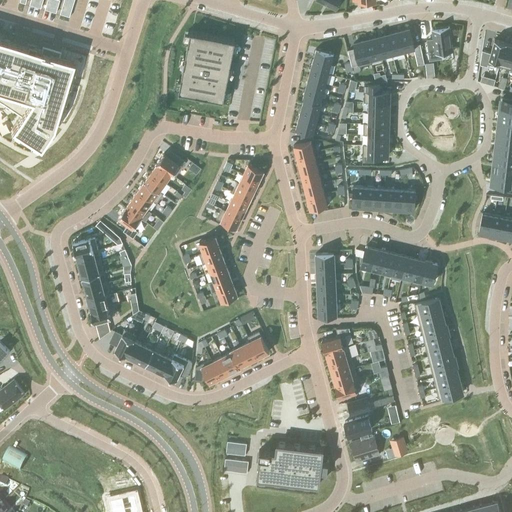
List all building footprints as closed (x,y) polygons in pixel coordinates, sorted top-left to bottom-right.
[(47,0),(45,9),(56,12),(59,0),(47,0)] [(64,0),(60,14),(66,15),(70,0),(64,0)] [(316,0),(336,10),(341,0),(316,0)] [(431,40),(427,41),(429,60),(442,58),(442,53),(453,51),(452,51),(449,27),(450,27),(432,29),(432,30),(432,29),(433,38),(431,40)] [(415,48),(410,28),(398,31),(403,51),(414,48),(415,48)] [(190,31),(179,91),(223,100),(235,39),(190,31)] [(403,51),(398,31),(387,34),(392,54),(403,51)] [(392,54),(387,34),(376,37),(381,56),(392,54)] [(0,99),(5,103),(5,104),(6,105),(7,104),(17,110),(17,111),(18,112),(19,111),(20,112),(20,113),(21,114),(12,127),(13,128),(20,132),(32,140),(38,144),(39,145),(53,124),(52,124),(54,119),(58,104),(60,98),(61,97),(62,91),(63,89),(65,83),(65,82),(67,76),(67,74),(69,68),(70,67),(71,61),(72,59),(66,58),(64,57),(60,56),(59,55),(59,52),(58,53),(51,50),(50,49),(48,54),(41,52),(42,50),(41,50),(40,50),(26,46),(22,44),(18,43),(0,37),(0,99)] [(381,56),(376,37),(365,40),(370,59),(371,59),(381,56)] [(499,67),(506,42),(495,39),(491,52),(482,50),(479,64),(487,66),(488,63),(499,67)] [(370,59),(365,40),(354,43),(355,48),(348,50),(352,66),(359,64),(360,66),(372,63),(371,59),(370,59)] [(511,65),(511,62),(511,44),(506,43),(507,42),(506,42),(499,67),(500,66),(511,69),(511,65)] [(415,48),(414,48),(416,56),(423,54),(421,47),(415,48)] [(331,63),(334,53),(316,48),(314,59),(331,63)] [(328,73),(331,63),(314,59),(311,69),(328,73)] [(326,83),(328,73),(311,69),(308,78),(326,83)] [(380,71),(374,73),(376,81),(382,81),(380,71)] [(323,93),(326,83),(308,78),(306,88),(323,93)] [(364,90),(364,102),(369,102),(369,101),(388,102),(389,91),(380,90),(380,83),(365,83),(364,90)] [(321,102),(323,93),(306,88),(303,99),(304,99),(304,98),(321,103),(321,102)] [(319,113),(322,102),(321,102),(321,103),(304,98),(304,99),(301,108),(319,113)] [(511,98),(502,98),(501,109),(511,110),(511,98)] [(369,102),(369,112),(388,113),(388,102),(369,101),(369,102)] [(316,123),(319,113),(301,108),(299,118),(316,123)] [(511,110),(501,109),(499,120),(511,121),(511,110)] [(368,122),(368,123),(388,123),(388,113),(369,112),(368,122)] [(314,133),(316,123),(299,118),(296,128),(314,133)] [(511,131),(511,121),(499,120),(498,130),(511,131)] [(363,122),(363,134),(368,134),(387,134),(388,123),(368,123),(368,122),(363,122)] [(511,142),(511,131),(498,130),(497,141),(511,142)] [(368,144),(368,145),(387,145),(387,134),(368,134),(368,144)] [(314,151),(311,140),(294,145),(296,156),(314,151)] [(511,153),(511,142),(497,141),(496,152),(511,153)] [(363,144),(362,162),(374,162),(375,156),(387,156),(387,145),(368,145),(368,144),(363,144)] [(317,162),(314,151),(296,156),(299,166),(317,162)] [(175,176),(186,161),(176,153),(173,158),(164,152),(157,163),(172,173),(171,174),(175,176)] [(511,153),(496,152),(494,163),(511,164),(511,153)] [(319,172),(317,162),(299,166),(302,177),(319,172)] [(165,182),(171,174),(172,173),(157,163),(151,171),(165,182)] [(259,181),(263,170),(248,163),(243,173),(259,181)] [(511,164),(494,163),(493,173),(511,175),(511,164)] [(165,182),(151,171),(145,180),(159,191),(159,190),(165,182)] [(322,183),(319,172),(302,177),(305,187),(322,183)] [(259,181),(243,173),(239,182),(239,183),(254,190),(259,181)] [(511,175),(493,173),(492,184),(511,186),(511,175)] [(163,193),(159,190),(159,191),(145,180),(138,189),(153,199),(152,200),(156,203),(163,193)] [(250,199),(254,190),(239,183),(239,182),(237,181),(232,191),(234,192),(235,192),(250,199)] [(325,193),(322,183),(305,187),(307,198),(325,193)] [(363,205),(364,185),(354,185),(352,204),(363,205)] [(373,206),(374,186),(364,185),(363,205),(373,206)] [(383,206),(385,187),(374,186),(373,206),(383,206)] [(393,207),(395,188),(385,187),(383,206),(393,207)] [(404,208),(405,188),(395,188),(393,207),(404,208)] [(414,208),(416,189),(405,188),(404,208),(414,208)] [(153,199),(138,189),(132,198),(147,208),(152,200),(153,199)] [(250,199),(235,192),(234,192),(230,201),(245,208),(250,199)] [(327,204),(325,193),(307,198),(310,209),(327,204)] [(141,217),(147,208),(132,198),(126,206),(125,206),(140,217),(141,217)] [(245,208),(230,201),(226,210),(241,217),(245,208)] [(142,218),(141,217),(140,217),(125,206),(118,217),(128,224),(123,230),(133,237),(138,230),(135,228),(142,218)] [(236,228),(241,217),(226,210),(222,208),(217,218),(236,228)] [(490,233),(494,214),(483,212),(479,231),(490,233)] [(501,235),(504,216),(494,214),(490,233),(501,235)] [(511,237),(511,232),(511,217),(504,216),(501,235),(511,237)] [(110,228),(106,233),(111,237),(115,232),(110,228)] [(219,246),(215,235),(199,241),(203,251),(204,252),(219,246)] [(98,249),(95,237),(73,243),(76,255),(98,249)] [(223,255),(219,246),(204,252),(203,251),(199,253),(203,263),(207,262),(207,261),(223,255)] [(357,248),(356,248),(356,255),(363,257),(361,265),(372,268),(377,248),(366,246),(365,250),(357,248)] [(377,248),(372,268),(382,270),(387,251),(377,248)] [(101,260),(98,249),(76,255),(79,266),(101,260)] [(387,251),(382,270),(392,273),(397,253),(387,251)] [(334,263),(334,252),(316,253),(316,264),(334,263)] [(392,273),(391,278),(400,280),(402,275),(407,255),(397,253),(392,273)] [(203,263),(202,264),(205,273),(211,271),(226,265),(223,255),(207,261),(207,262),(203,263)] [(407,255),(402,275),(412,277),(417,258),(407,255)] [(417,258),(412,277),(421,280),(427,259),(426,259),(426,260),(417,258)] [(427,259),(421,280),(433,283),(437,263),(432,262),(432,260),(427,259)] [(104,271),(101,260),(79,266),(82,277),(104,271)] [(335,273),(334,263),(316,264),(317,274),(335,273)] [(230,274),(226,265),(211,271),(214,280),(230,274)] [(85,288),(107,282),(104,271),(82,277),(85,288)] [(335,283),(335,273),(317,274),(317,284),(335,283)] [(234,284),(230,274),(214,280),(218,290),(234,284)] [(110,293),(107,282),(85,288),(88,299),(110,293)] [(336,294),(335,283),(317,284),(318,294),(336,294)] [(238,294),(234,284),(218,290),(222,300),(238,294)] [(113,305),(110,293),(88,299),(91,309),(90,309),(90,310),(108,305),(108,306),(113,305)] [(336,304),(336,294),(318,294),(318,305),(336,304)] [(204,295),(199,297),(201,303),(207,301),(205,295),(204,295)] [(438,297),(414,303),(417,314),(441,308),(438,297)] [(337,315),(336,304),(318,305),(319,315),(337,315)] [(111,317),(108,306),(108,305),(90,310),(94,322),(111,317)] [(441,308),(417,314),(420,325),(444,318),(441,308)] [(444,318),(420,325),(422,335),(448,329),(446,323),(445,323),(444,318)] [(348,345),(344,333),(350,331),(349,327),(336,328),(338,335),(322,340),(326,352),(348,345)] [(115,330),(109,342),(117,345),(115,350),(126,355),(134,339),(135,339),(137,335),(125,329),(122,334),(115,330)] [(448,329),(422,335),(425,346),(449,339),(448,334),(449,334),(448,329)] [(269,351),(259,331),(248,336),(250,340),(258,356),(269,351)] [(136,360),(144,343),(143,343),(135,339),(134,339),(126,355),(136,360)] [(449,339),(425,346),(428,356),(452,350),(449,339)] [(0,362),(3,360),(2,358),(10,350),(0,341),(0,340),(0,362)] [(258,356),(250,340),(241,345),(249,361),(258,356)] [(145,365),(154,346),(144,341),(143,343),(144,343),(136,360),(145,365)] [(155,369),(163,353),(164,353),(166,349),(155,344),(154,346),(145,365),(155,369)] [(249,361),(241,345),(231,350),(231,351),(232,351),(239,366),(240,366),(249,361)] [(351,356),(348,345),(326,352),(329,363),(351,356)] [(452,350),(428,356),(431,367),(456,360),(454,355),(453,355),(452,350)] [(239,366),(232,351),(231,351),(222,356),(230,372),(240,367),(240,366),(239,366)] [(165,374),(173,358),(172,357),(164,353),(163,353),(155,369),(165,374)] [(186,377),(192,366),(192,362),(174,353),(172,357),(173,358),(165,374),(176,379),(179,374),(186,377)] [(230,372),(222,356),(213,360),(212,360),(220,376),(230,372)] [(354,367),(351,356),(329,363),(333,374),(354,367)] [(196,366),(195,378),(200,379),(206,375),(210,382),(220,376),(212,360),(213,360),(212,358),(200,364),(196,366)] [(456,360),(431,367),(433,377),(457,371),(456,366),(457,366),(456,360)] [(358,378),(354,367),(333,374),(336,384),(358,378)] [(457,371),(433,377),(436,387),(460,381),(457,371)] [(361,390),(358,378),(336,384),(339,396),(361,390)] [(0,401),(5,408),(25,392),(14,379),(0,389),(0,401)] [(460,381),(436,387),(439,398),(463,392),(460,381)] [(348,402),(351,414),(371,408),(367,396),(348,402)] [(368,414),(345,421),(349,435),(372,428),(368,414)] [(27,429),(17,446),(27,452),(37,434),(27,429)] [(362,438),(351,441),(357,461),(380,454),(374,435),(372,436),(372,434),(368,435),(367,431),(360,433),(362,438)] [(37,434),(27,452),(38,458),(36,462),(42,466),(48,455),(43,452),(49,441),(37,434)] [(399,445),(394,447),(396,455),(402,453),(408,451),(403,436),(397,438),(399,445)] [(228,440),(226,452),(245,454),(247,443),(228,440)] [(50,452),(44,463),(50,466),(52,462),(62,467),(71,448),(60,443),(55,455),(50,452)] [(276,452),(260,450),(259,456),(260,456),(258,476),(318,484),(320,469),(326,470),(327,464),(321,463),(323,448),(277,443),(276,452)] [(71,448),(62,467),(74,472),(72,476),(77,478),(83,467),(78,465),(83,454),(71,448)] [(335,453),(329,455),(335,477),(342,475),(335,453)] [(83,467),(77,478),(83,481),(85,477),(96,482),(105,464),(93,458),(88,470),(83,467)] [(225,458),(224,469),(247,472),(249,460),(225,458)] [(105,464),(96,482),(107,487),(104,491),(110,494),(116,482),(110,480),(116,469),(105,464)] [(0,476),(0,484),(6,487),(9,481),(9,480),(0,476)] [(137,493),(118,498),(121,509),(140,504),(137,493)] [(500,511),(497,501),(487,504),(489,511),(500,511)]
